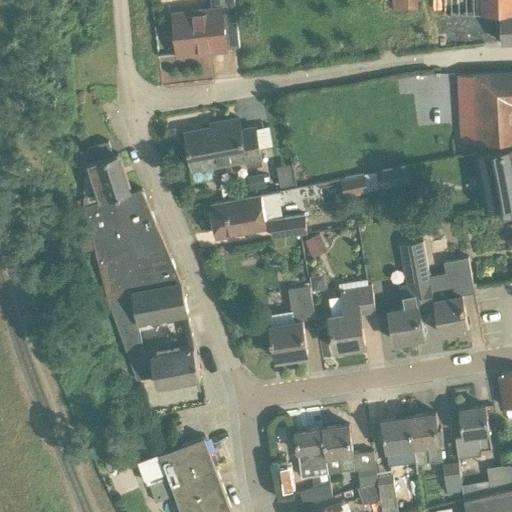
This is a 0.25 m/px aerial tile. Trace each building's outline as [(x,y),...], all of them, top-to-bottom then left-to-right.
[(503,42),(505,42),(511,41),(511,0),(445,0),(446,14),(501,12),(503,42)] [(222,7),(174,13),(179,55),(227,49),(222,7)] [(511,72),(459,74),(463,143),(511,140),(511,72)] [(332,115),(306,119),(311,149),(337,145),(332,115)] [(247,167),(262,164),(260,147),(256,127),(242,130),(240,118),(222,121),(222,125),(185,132),(192,170),(194,169),(196,182),(213,179),(211,166),(246,160),(247,167)] [(114,155),(111,146),(109,141),(88,147),(88,150),(81,151),(82,165),(88,164),(95,186),(84,198),(87,206),(86,207),(86,209),(143,189),(142,188),(131,191),(119,153),(114,155)] [(511,146),(477,153),(487,209),(511,205),(511,146)] [(367,190),(381,187),(380,183),(384,182),(385,188),(406,184),(406,181),(412,179),(410,166),(364,175),(345,178),(348,194),(367,190)] [(248,176),(250,190),(267,187),(265,173),(248,176)] [(86,209),(100,265),(137,255),(165,243),(143,189),(86,209)] [(268,225),(271,224),(270,217),(283,215),(278,191),(210,203),(216,236),(268,226),(268,225)] [(403,217),(417,215),(415,201),(402,203),(403,217)] [(273,236),(308,232),(305,213),(270,218),(273,236)] [(329,249),(320,232),(305,240),(314,257),(329,249)] [(405,307),(390,310),(396,341),(425,336),(420,309),(436,306),(435,300),(430,274),(429,275),(423,239),(399,244),(407,285),(401,286),(405,307)] [(181,282),(182,282),(165,243),(137,255),(100,265),(107,298),(133,292),(181,282)] [(474,284),(469,256),(444,261),(446,271),(430,274),(435,300),(436,306),(441,333),(469,328),(461,286),(474,284)] [(182,282),(181,282),(133,292),(107,298),(118,327),(188,313),(182,282)] [(346,313),(330,315),(336,349),(365,345),(360,311),(376,309),(372,284),(342,289),(346,313)] [(289,288),(294,321),(271,325),(274,337),(271,338),(272,342),(274,342),(277,359),(308,353),(303,319),(316,317),(311,285),(289,288)] [(158,385),(202,377),(188,313),(118,327),(139,379),(156,375),(158,385)] [(511,371),(501,373),(508,408),(511,407),(511,371)] [(456,436),(459,456),(482,454),(481,449),(492,447),(489,432),(490,432),(486,405),(460,408),(464,435),(456,436)] [(409,415),(416,460),(416,463),(430,461),(443,460),(441,442),(443,442),(441,427),(439,427),(436,411),(409,415)] [(382,419),(388,464),(416,460),(409,415),(382,419)] [(361,487),(379,480),(378,475),(377,475),(374,450),(354,452),(352,443),(350,423),(323,427),(327,457),(329,472),(354,469),(354,470),(358,469),(361,487)] [(302,476),(312,475),(314,486),(300,490),(305,505),(332,495),(329,472),(327,457),(323,427),(296,430),(302,476)] [(230,511),(233,511),(205,436),(186,443),(160,453),(167,472),(168,475),(175,495),(181,511),(230,511)] [(114,454),(106,457),(110,470),(119,466),(114,454)] [(459,462),(443,464),(447,494),(463,492),(459,462)] [(507,488),(504,465),(503,464),(487,467),(491,492),(507,488)] [(281,467),(284,492),(295,490),(292,466),(281,467)] [(378,475),(379,480),(381,498),(383,511),(398,511),(393,473),(378,475)] [(175,495),(168,475),(149,482),(156,502),(175,495)] [(363,503),(372,501),(381,498),(379,480),(361,487),(358,488),(363,503)] [(511,511),(511,487),(507,488),(491,492),(465,499),(467,511),(511,511)] [(421,496),(407,498),(409,510),(423,508),(421,496)] [(344,511),(341,502),(312,511),(344,511)]
